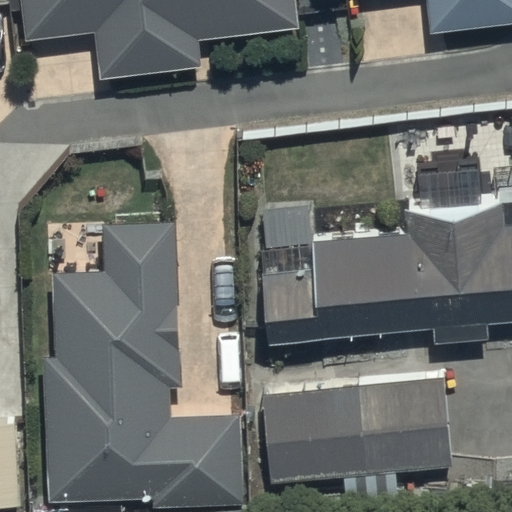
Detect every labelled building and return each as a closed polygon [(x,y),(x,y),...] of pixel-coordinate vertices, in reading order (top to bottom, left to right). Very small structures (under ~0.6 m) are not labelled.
[(21,0),(25,29),(93,21),(98,64),(197,53),(194,26),(294,15),(292,0),(21,0)] [(511,0),(428,0),(430,16),(511,7),(511,0)] [(312,255),(262,260),(268,329),(429,314),(431,330),(480,326),(479,310),(511,307),(511,212),(503,213),(500,185),(406,193),(408,220),(310,229),(312,255)] [(101,256),(51,259),(55,343),(44,344),(51,489),(153,484),(154,498),(244,494),(239,405),(172,408),(171,380),(182,379),(174,211),(99,214),(101,256)] [(438,363),(261,380),(270,468),(336,461),(339,487),(395,481),(393,462),(448,456),(438,363)] [(18,414),(0,414),(0,496),(20,496),(18,414)]
